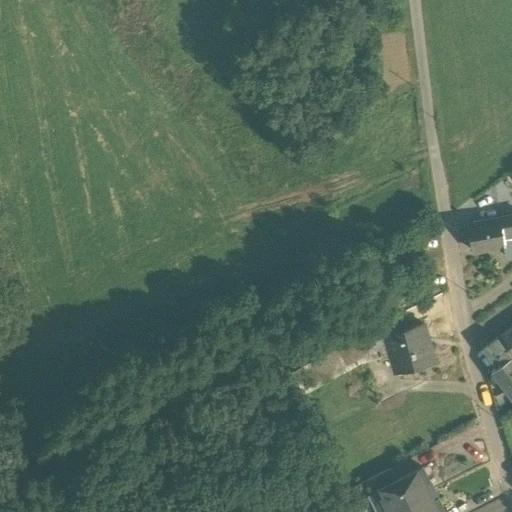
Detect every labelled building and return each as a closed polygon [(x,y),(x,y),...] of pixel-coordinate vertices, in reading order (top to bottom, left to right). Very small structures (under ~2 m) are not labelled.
[(511,215),(499,217),(499,216),(469,222),(473,250),(504,244),(505,253),(511,251),(511,215)] [(423,323),(386,333),(392,357),(396,355),(400,371),(434,362),(429,344),(425,345),(420,326),(424,325),(423,323)] [(511,327),(502,335),(511,349),(511,327)] [(498,337),(483,348),(491,360),(496,367),(511,356),(498,337)] [(351,342),(292,373),(304,394),(361,363),(351,342)] [(511,356),(496,367),(492,370),(511,399),(511,398),(511,356)] [(491,360),(486,363),(492,370),(496,367),(491,360)] [(395,480),(373,491),(374,492),(378,490),(389,511),(430,491),(425,482),(429,480),(422,467),(395,480)] [(390,468),(366,480),(372,493),(374,492),(373,491),(395,480),(390,468)] [(430,491),(389,511),(388,511),(443,511),(444,511),(438,498),(434,500),(430,491)]
